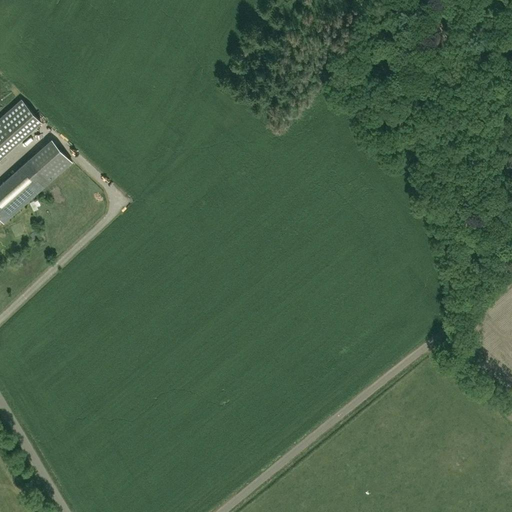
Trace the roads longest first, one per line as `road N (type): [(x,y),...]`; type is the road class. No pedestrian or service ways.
road 1 (unclassified): [(222,511),(511,274)]
road 2 (unclassified): [(67,511),(0,397)]
